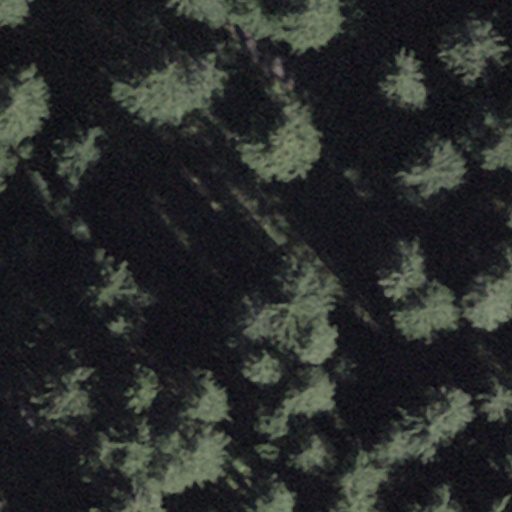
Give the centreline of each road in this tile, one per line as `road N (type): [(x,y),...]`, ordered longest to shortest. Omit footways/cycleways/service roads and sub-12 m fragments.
road 1 (track): [(234,0),(268,47),(296,67),(323,72),(375,56),(430,0)]
road 2 (track): [(0,373),(38,511)]
